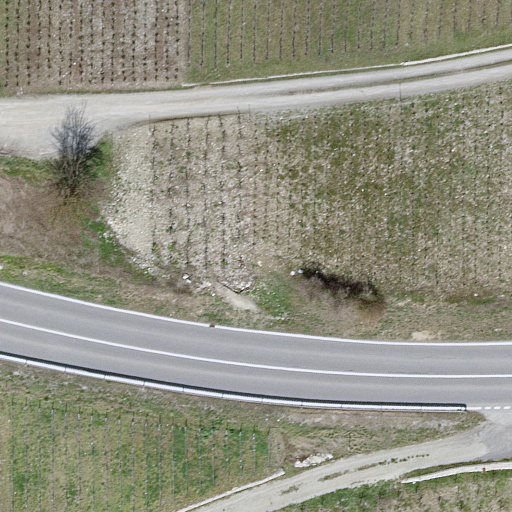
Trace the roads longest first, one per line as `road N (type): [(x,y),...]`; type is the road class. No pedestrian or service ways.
road 1 (secondary): [(511,381),(405,385),(0,336)]
road 2 (track): [(511,435),(235,511)]
